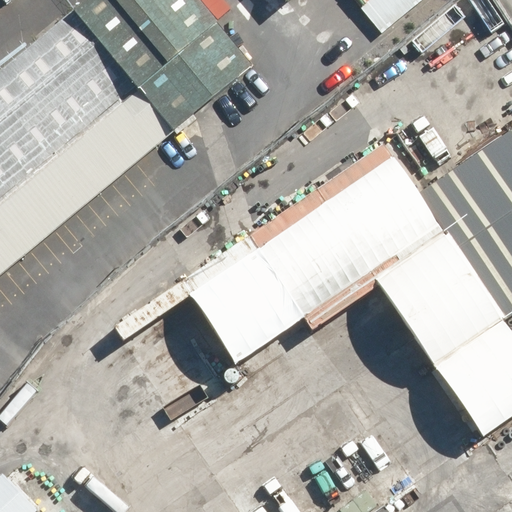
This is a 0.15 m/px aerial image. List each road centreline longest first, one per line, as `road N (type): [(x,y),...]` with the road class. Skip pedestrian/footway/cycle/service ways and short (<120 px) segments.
road 1 (unknown): [(0,422),(46,375),(79,322),(447,16)]
road 2 (unknown): [(0,314),(334,16)]
